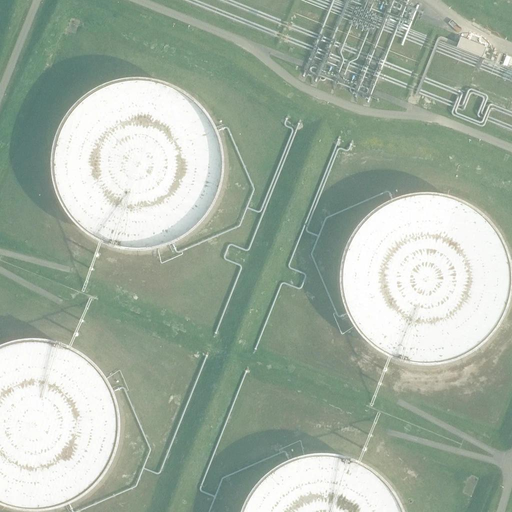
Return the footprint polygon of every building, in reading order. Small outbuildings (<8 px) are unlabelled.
[(463,34),(459,45),(485,55),(489,45),(463,34)] [(149,81),(120,82),(93,93),(72,112),(58,137),(53,166),(58,194),(72,219),(94,238),(121,249),(150,250),(178,241),(198,226),(214,205),(222,181),(223,156),(216,131),(200,107),(177,90),(149,81)] [(449,196),(420,193),(393,200),(370,214),(353,235),(343,260),(342,287),(349,312),(365,336),(387,353),(415,362),(443,362),(470,352),(492,333),(507,309),(511,282),(511,279),(508,253),(495,227),(475,207),(449,196)] [(23,341),(0,347),(0,502),(24,510),(52,509),(77,499),(101,479),(116,451),(120,421),(112,390),(97,368),(76,351),(50,342),(23,341)] [(347,456),(318,453),(291,459),(268,474),(251,494),(243,511),(405,511),(393,487),(373,468),(347,456)]
